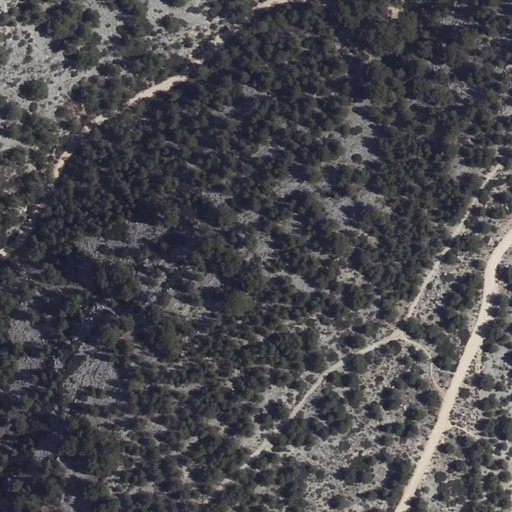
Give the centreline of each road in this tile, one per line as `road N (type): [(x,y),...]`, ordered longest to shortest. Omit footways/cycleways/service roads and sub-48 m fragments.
road 1 (track): [(0,251),(45,201),(82,131),(177,77),(264,5),(284,0)]
road 2 (track): [(448,403),(487,307),(495,256),(511,233)]
